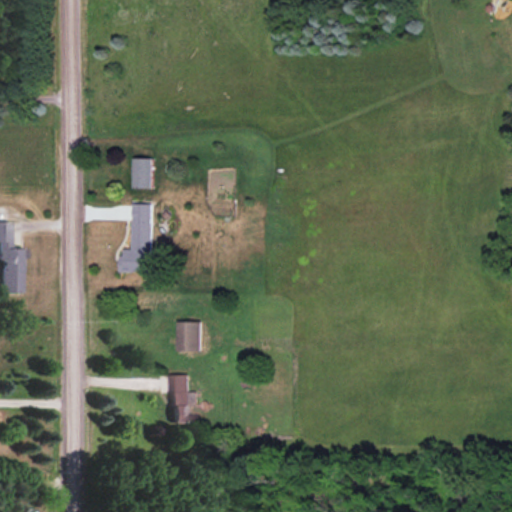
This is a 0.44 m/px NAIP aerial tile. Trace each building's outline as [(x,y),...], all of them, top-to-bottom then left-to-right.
[(153,158),(134,158),(134,187),(153,188),(153,158)] [(153,204),(134,204),(134,248),(122,248),(123,272),(154,271),(153,204)] [(0,292),(19,292),(19,257),(24,257),(24,248),(8,248),(9,221),(0,221),(0,292)] [(202,321),(179,321),(179,351),(203,350),(202,321)] [(170,422),(190,421),(189,374),(169,375),(170,422)]
